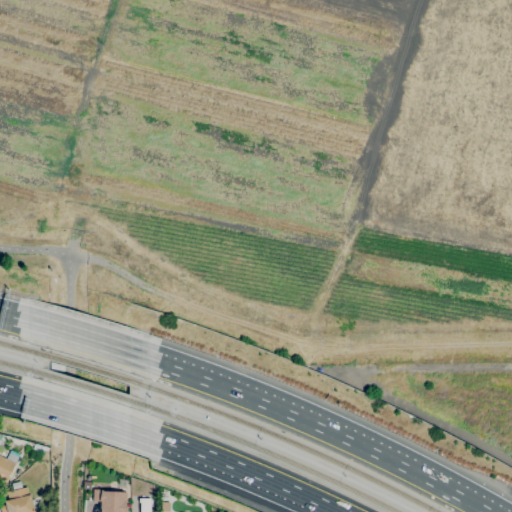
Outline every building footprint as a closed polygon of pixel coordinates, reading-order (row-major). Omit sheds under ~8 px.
[(41,452),(33,449),(34,444),(42,446),(41,452)] [(0,455),(16,463),(6,483),(0,479),(0,455)] [(1,511),(0,506),(5,505),(4,500),(9,499),(7,492),(14,490),(12,483),(21,481),(22,488),(28,487),(29,494),(30,494),(34,511),(1,511)] [(94,487),(126,488),(125,511),(102,511),(103,500),(94,500),(94,487)] [(141,498),(141,511),(151,511),(151,498),(141,498)]
